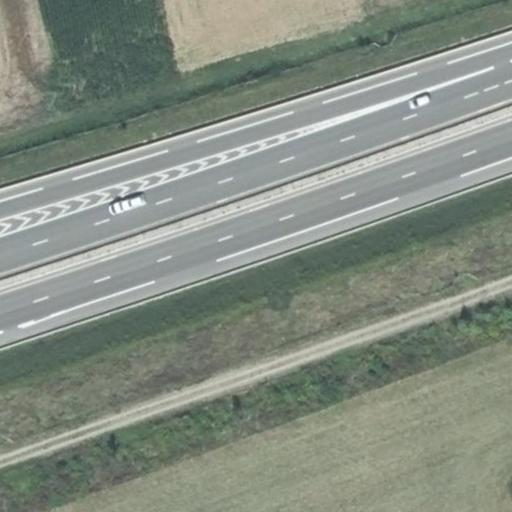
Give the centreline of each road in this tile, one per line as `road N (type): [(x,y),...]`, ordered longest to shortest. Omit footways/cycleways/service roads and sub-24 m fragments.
road 1 (track): [(0,464),(265,376),(511,277)]
road 2 (trunk): [(511,78),(0,254)]
road 3 (trunk): [(0,313),(511,139)]
road 4 (trunk): [(511,53),(0,209)]
